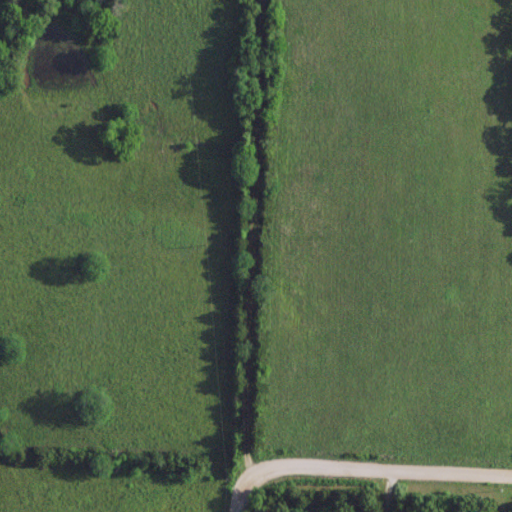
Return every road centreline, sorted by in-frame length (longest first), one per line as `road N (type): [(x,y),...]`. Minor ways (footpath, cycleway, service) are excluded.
road 1 (residential): [(236,511),(261,0)]
road 2 (residential): [(238,470),(511,478)]
